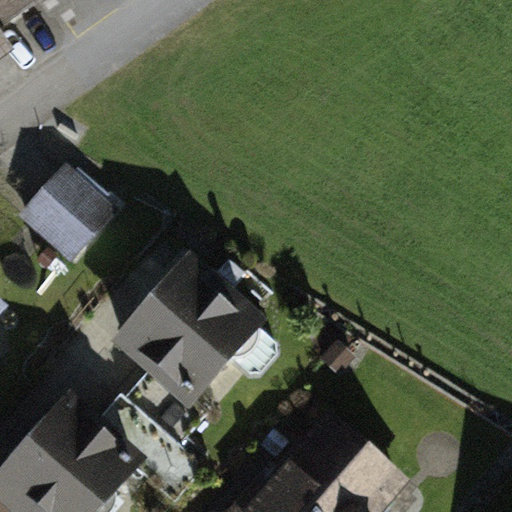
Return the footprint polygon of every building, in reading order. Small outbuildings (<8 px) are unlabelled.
[(0,0),(0,57),(5,54),(0,46),(0,37),(52,0),(0,0)] [(73,178),(25,232),(73,275),(121,221),(73,178)] [(194,268),(119,347),(197,420),(272,340),(194,268)] [(72,408),(0,489),(0,504),(9,511),(108,511),(144,471),(72,408)] [(333,429),(255,511),(408,511),(415,505),(333,429)]
